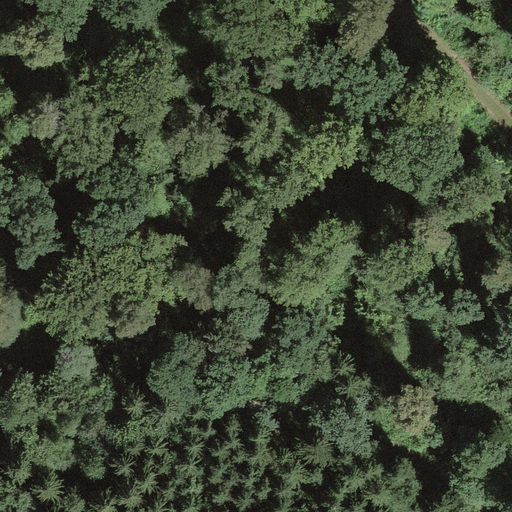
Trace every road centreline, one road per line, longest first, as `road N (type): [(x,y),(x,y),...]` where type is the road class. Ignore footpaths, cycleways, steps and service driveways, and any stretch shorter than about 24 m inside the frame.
road 1 (track): [(36,371),(203,394),(422,452),(492,511)]
road 2 (track): [(511,133),(385,0)]
